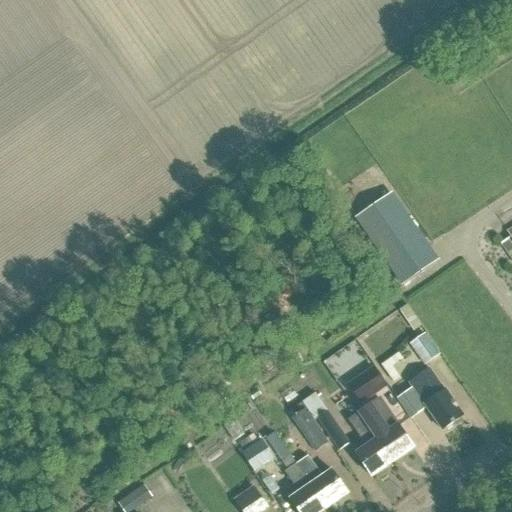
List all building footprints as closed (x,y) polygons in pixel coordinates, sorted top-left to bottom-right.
[(388,197),(358,218),(404,284),(434,263),(388,197)] [(511,237),(501,245),(511,259),(511,237)] [(400,312),(414,333),(422,328),(408,307),(400,312)] [(410,346),(424,366),(438,356),(424,336),(410,346)] [(375,369),(350,386),(362,403),(387,387),(375,369)] [(426,407),(442,431),(464,417),(446,391),(444,392),(430,371),(409,384),(413,389),(398,399),(411,419),(422,411),(421,410),(426,407)] [(371,406),(358,414),(393,464),(414,450),(412,447),(398,426),(382,403),(376,402),(371,406)] [(305,411),(293,419),(316,452),(328,443),(305,411)] [(327,412),(316,419),(339,452),(349,445),(327,412)] [(358,414),(349,421),(366,448),(356,454),(372,478),(393,464),(358,414)] [(275,431),(265,438),(284,467),(294,461),(275,431)] [(262,441),(242,454),(254,472),(274,459),(262,441)] [(297,465),(327,510),(348,495),(331,471),(322,477),(308,457),(297,465)] [(291,500),(298,511),(323,511),(327,510),(297,465),(285,473),(300,494),(291,500)] [(262,511),(268,509),(254,488),(235,501),(242,511),(262,511)]
